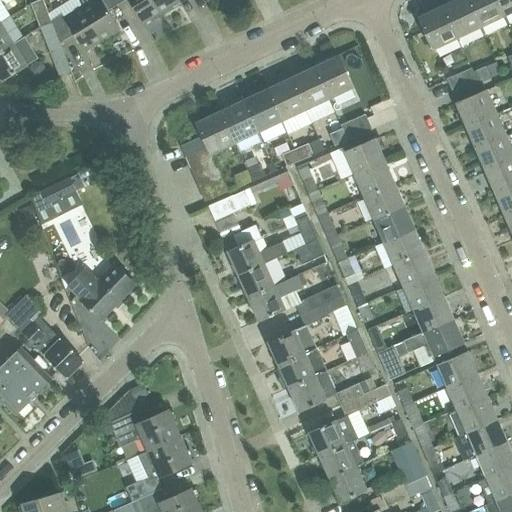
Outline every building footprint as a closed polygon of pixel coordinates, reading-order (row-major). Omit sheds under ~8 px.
[(0,0),(0,24),(11,17),(0,0)] [(51,21),(42,0),(32,4),(41,28),(51,21)] [(119,5),(116,0),(93,0),(82,7),(103,41),(120,30),(109,11),(119,5)] [(128,0),(144,24),(162,13),(153,0),(116,0),(119,5),(127,0),(128,0)] [(153,0),(162,13),(179,2),(178,0),(153,0)] [(468,0),(456,0),(443,7),(458,39),(482,28),(468,0)] [(497,0),(468,0),(482,28),(505,17),(497,0)] [(511,13),(511,0),(497,0),(505,17),(511,13)] [(85,52),(103,41),(82,7),(65,17),(64,18),(62,15),(51,21),(60,44),(74,35),(85,52)] [(434,51),(458,39),(443,7),(419,18),(434,51)] [(11,17),(0,24),(0,53),(24,38),(11,17)] [(60,44),(51,21),(41,28),(59,76),(71,71),(60,44)] [(24,38),(0,53),(0,76),(3,81),(37,60),(24,38)] [(339,56),(315,67),(330,100),(354,88),(339,56)] [(306,111),(329,100),(330,100),(315,67),(291,78),(306,111)] [(487,68),(474,73),(479,84),(491,78),(487,68)] [(454,94),(479,84),(474,73),(472,69),(448,80),(454,94)] [(283,122),(306,111),(291,78),(268,89),(283,122)] [(268,89),(244,101),(259,133),(283,122),(268,89)] [(456,104),(466,127),(498,114),(487,91),(456,104)] [(236,144),(259,133),(244,101),(221,112),(236,144)] [(196,123),(203,137),(208,148),(212,156),(213,155),(236,144),(221,112),(196,123)] [(507,136),(498,114),(466,127),(476,150),(507,136)] [(342,126),(344,129),(349,141),(372,130),(366,116),(342,126)] [(336,146),(349,141),(344,129),(331,135),(336,146)] [(476,150),(486,173),(511,161),(511,147),(507,136),(476,150)] [(182,147),(186,158),(208,148),(203,137),(182,147)] [(376,139),(345,153),(355,176),(386,163),(376,139)] [(309,144),(296,150),(301,161),(314,155),(309,144)] [(208,148),(186,158),(191,169),(214,159),(213,155),(212,156),(208,148)] [(301,161),(296,150),(283,155),(288,166),(301,161)] [(191,169),(196,181),(220,170),(214,159),(191,169)] [(511,187),(511,161),(486,173),(496,195),(511,187)] [(310,196),(320,191),(308,163),(297,167),(310,196)] [(386,163),(355,176),(365,199),(396,185),(386,163)] [(248,170),(253,181),(266,176),(261,165),(248,170)] [(196,181),(201,192),(225,180),(220,170),(196,181)] [(240,187),(253,181),(248,170),(236,176),(240,187)] [(79,174),(70,179),(76,191),(85,187),(79,174)] [(32,197),(44,223),(56,217),(50,204),(76,191),(70,179),(41,193),(32,197)] [(230,191),(225,180),(201,192),(205,202),(224,194),(230,191)] [(396,185),(365,199),(375,221),(406,208),(396,185)] [(511,214),(511,187),(496,195),(505,217),(511,214)] [(244,191),(209,207),(216,221),(251,206),(244,191)] [(320,191),(310,196),(319,219),(330,214),(320,191)] [(303,207),(291,212),(296,222),(308,217),(303,207)] [(385,243),(416,230),(406,208),(375,221),(385,243)] [(34,213),(22,217),(27,231),(39,227),(34,213)] [(329,241),(339,237),(330,214),(319,219),(329,241)] [(306,245),(318,240),(308,217),(296,222),(306,245)] [(239,248),(228,253),(238,276),(264,264),(288,253),(283,243),(259,254),(254,242),(262,239),(256,226),(252,228),(234,236),(239,248)] [(425,252),(416,230),(385,243),(394,266),(425,252)] [(339,264),(349,260),(339,237),(329,241),(339,264)] [(324,256),(318,240),(306,245),(296,250),(303,265),(324,256)] [(404,288),(435,275),(425,252),(394,266),(404,288)] [(349,260),(339,264),(349,287),(359,282),(349,260)] [(115,264),(101,278),(98,281),(86,269),(67,287),(80,300),(102,321),(136,285),(115,264)] [(264,264),(238,276),(249,298),(274,287),(264,264)] [(445,297),(435,275),(404,288),(414,311),(445,297)] [(274,287),(249,298),(259,322),(277,313),(285,310),(280,299),(292,294),(304,289),(298,276),(274,287)] [(358,308),(368,304),(359,282),(349,287),(358,308)] [(297,304),(296,304),(296,305),(301,315),(342,297),(337,285),(327,290),(319,294),(297,304)] [(16,326),(53,364),(67,379),(84,362),(62,340),(56,346),(34,324),(44,313),(27,296),(6,317),(7,318),(16,326)] [(279,366),(317,349),(307,327),(329,317),(328,315),(346,306),(342,297),(301,315),(306,326),(269,343),(279,366)] [(424,333),(455,320),(445,297),(414,311),(424,333)] [(368,304),(358,308),(365,324),(375,320),(368,304)] [(0,328),(6,335),(16,326),(7,318),(4,321),(0,324),(0,328)] [(434,356),(447,351),(465,343),(455,320),(424,333),(404,342),(391,347),(396,360),(409,355),(408,353),(424,346),(430,359),(434,356)] [(377,353),(387,349),(377,327),(368,331),(377,353)] [(358,330),(346,335),(357,359),(369,354),(358,330)] [(52,381),(39,366),(21,349),(0,369),(0,404),(3,401),(17,416),(52,381)] [(318,349),(317,349),(279,366),(283,375),(279,380),(283,389),(289,389),(326,371),(328,370),(318,349)] [(399,378),(387,350),(378,354),(389,381),(399,378)] [(438,366),(448,389),(479,375),(469,352),(438,366)] [(355,361),(329,366),(331,378),(357,374),(355,361)] [(337,395),(341,405),(365,395),(360,384),(337,394),(326,371),(289,389),(300,412),(337,395)] [(489,398),(479,375),(448,389),(457,411),(489,398)] [(341,405),(347,417),(348,416),(391,396),(386,385),(365,395),(341,405)] [(135,401),(145,397),(140,386),(130,390),(135,401)] [(405,407),(414,403),(407,388),(398,392),(405,407)] [(467,434),(498,420),(489,398),(457,411),(451,414),(460,436),(466,432),(467,434)] [(414,403),(405,407),(415,430),(428,424),(428,423),(423,425),(414,403)] [(139,411),(110,424),(117,438),(121,447),(138,440),(142,438),(148,451),(181,437),(170,411),(144,422),(139,411)] [(348,416),(347,417),(310,433),(320,457),(354,442),(359,440),(348,416)] [(392,424),(396,422),(394,418),(382,423),(367,429),(369,434),(384,427),(392,424)] [(401,420),(396,422),(392,424),(395,431),(399,440),(409,436),(401,420)] [(508,443),(498,420),(467,434),(477,456),(508,443)] [(434,449),(427,433),(431,431),(428,424),(415,430),(424,452),(434,449)] [(154,476),(127,488),(133,503),(162,490),(157,478),(193,463),(181,437),(148,451),(154,465),(150,467),(154,476)] [(364,464),(354,442),(320,457),(330,479),(356,467),(364,464)] [(412,443),(392,452),(398,466),(419,457),(418,455),(412,443)] [(511,451),(508,443),(477,456),(487,479),(511,467),(511,451)] [(440,464),(434,449),(424,452),(431,468),(440,464)] [(71,470),(74,479),(96,471),(93,462),(84,465),(71,470)] [(367,490),(356,467),(330,479),(341,502),(367,490)] [(511,467),(487,479),(480,482),(489,503),(496,500),(496,501),(511,494),(511,467)] [(383,496),(405,485),(400,475),(378,485),(383,496)] [(388,508),(410,497),(420,493),(420,494),(432,490),(426,476),(412,482),(405,485),(383,496),(388,508)] [(437,482),(444,498),(453,494),(447,478),(437,482)] [(133,503),(111,511),(202,511),(192,489),(167,500),(162,490),(133,503)] [(63,511),(58,494),(23,504),(25,511),(63,511)] [(452,511),(460,509),(453,494),(444,498),(450,511),(452,511)] [(511,511),(511,494),(496,501),(501,511),(511,511)]
